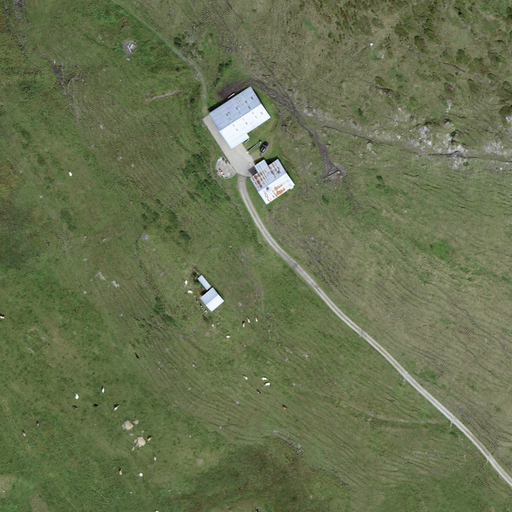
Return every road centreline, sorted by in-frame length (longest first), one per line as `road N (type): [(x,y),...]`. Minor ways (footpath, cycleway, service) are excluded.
road 1 (track): [(511,481),(257,225),(239,157),(206,118)]
road 2 (track): [(0,413),(74,511)]
